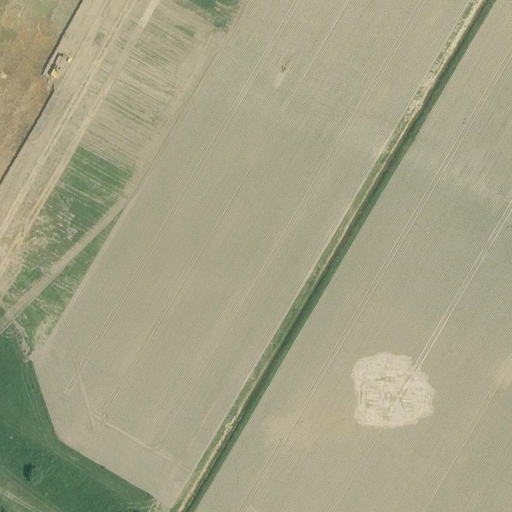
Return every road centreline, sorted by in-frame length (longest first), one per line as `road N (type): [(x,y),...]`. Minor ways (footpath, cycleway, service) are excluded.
road 1 (track): [(270,0),(129,227),(0,377)]
road 2 (track): [(0,184),(129,227)]
